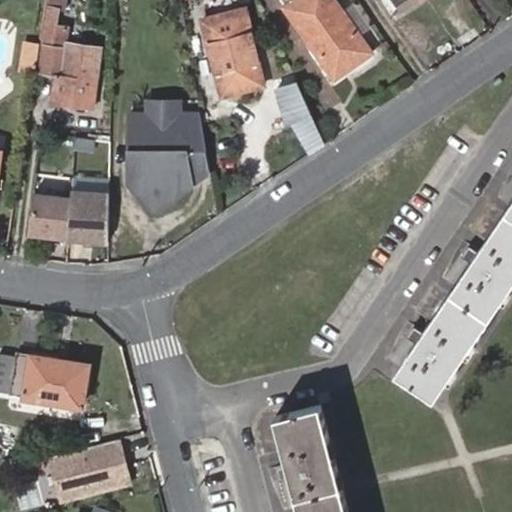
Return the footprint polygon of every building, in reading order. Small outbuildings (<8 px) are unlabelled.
[(57,77),(53,106),(92,111),(101,49),(66,45),(68,30),(58,29),(60,14),(66,15),(68,0),(50,0),(43,50),(45,50),(42,75),(57,77)] [(285,11),(333,75),(353,62),(355,64),(371,54),(333,0),(281,0),(288,9),(285,11)] [(396,0),(404,12),(421,0),(396,0)] [(203,19),(215,65),(223,96),(264,84),(243,9),(203,19)] [(39,46),(26,44),(25,53),(38,55),(39,46)] [(38,55),(25,53),(22,69),(36,70),(38,55)] [(179,102),(149,103),(149,116),(164,131),(179,116),(179,102)] [(310,102),(293,112),(298,122),(315,113),(310,102)] [(315,113),(298,122),(313,150),(328,140),(315,113)] [(149,116),(131,116),(131,153),(147,153),(146,172),(131,184),(152,211),(156,211),(194,187),(188,153),(207,153),(200,116),(179,116),(164,131),(149,116)] [(131,153),(131,184),(146,172),(147,153),(131,153)] [(194,187),(211,175),(207,153),(188,153),(194,187)] [(111,239),(111,191),(74,189),(73,195),(71,235),(71,236),(111,239)] [(35,192),(31,232),(71,235),(73,195),(35,192)] [(511,205),(397,374),(434,401),(511,286),(511,205)] [(16,356),(0,354),(0,395),(10,397),(16,356)] [(16,356),(10,397),(84,407),(90,364),(17,354),(16,356)] [(276,419),(300,511),(347,511),(321,408),(276,419)] [(123,436),(49,455),(61,501),(135,482),(123,436)]
